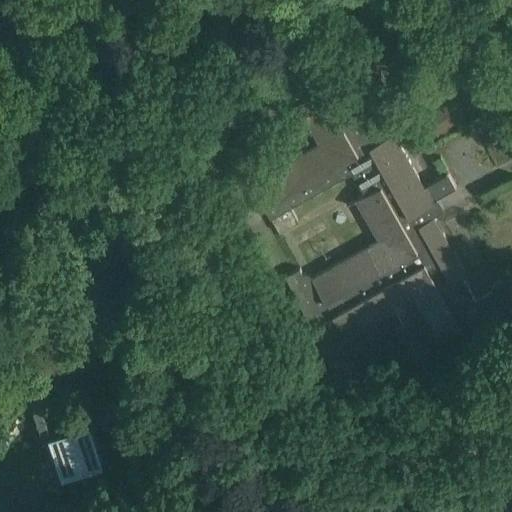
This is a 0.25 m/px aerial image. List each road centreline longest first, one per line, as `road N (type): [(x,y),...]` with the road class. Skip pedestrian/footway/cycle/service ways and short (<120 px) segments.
road 1 (residential): [(59,179),(137,174),(179,157),(263,91),(346,0)]
road 2 (unclassified): [(161,511),(114,329),(59,179)]
road 3 (unclassified): [(59,179),(1,0)]
